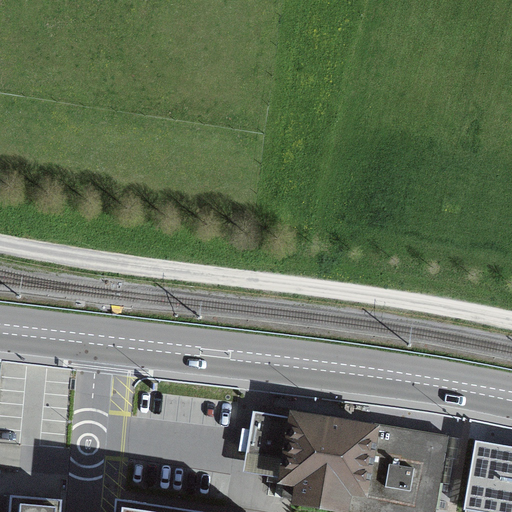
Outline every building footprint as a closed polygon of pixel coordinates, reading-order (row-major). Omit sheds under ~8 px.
[(288,459),(295,419),(254,412),(247,452),(249,453),(288,459)] [(372,423),(370,430),(295,417),(295,419),(288,459),(281,498),(341,508),(340,511),(435,511),(448,436),(372,423)] [(472,511),(511,511),(511,447),(478,442),(467,511),(472,511)] [(8,511),(60,511),(62,500),(10,495),(8,511)] [(203,511),(115,499),(113,511),(203,511)]
